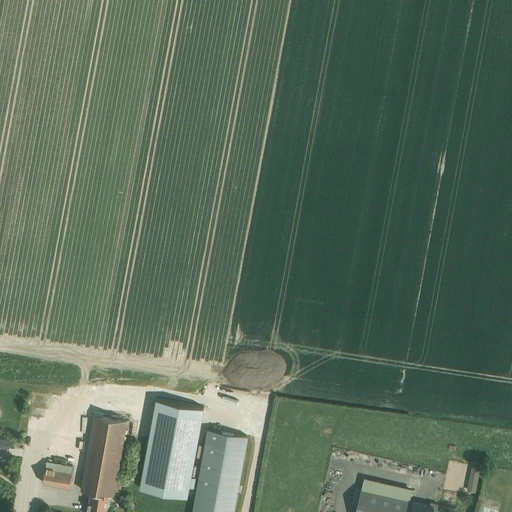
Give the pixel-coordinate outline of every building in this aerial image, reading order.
[(157,399),(140,488),(187,497),(189,487),(194,488),(196,478),(191,477),(204,408),(157,399)] [(94,415),(81,489),(90,491),(91,491),(110,494),(115,495),(115,490),(117,491),(121,491),(121,489),(122,481),(117,481),(127,421),(124,420),(109,418),(94,415)] [(203,458),(193,511),(234,511),(248,436),(209,429),(206,446),(199,444),(197,457),(203,458)] [(47,462),(43,482),(70,487),(73,466),(47,462)] [(472,466),(467,491),(475,493),(481,468),(472,466)] [(361,489),(355,511),(437,511),(440,504),(434,503),(430,502),(430,505),(361,489)] [(91,491),(86,511),(106,511),(110,494),(91,491)]
